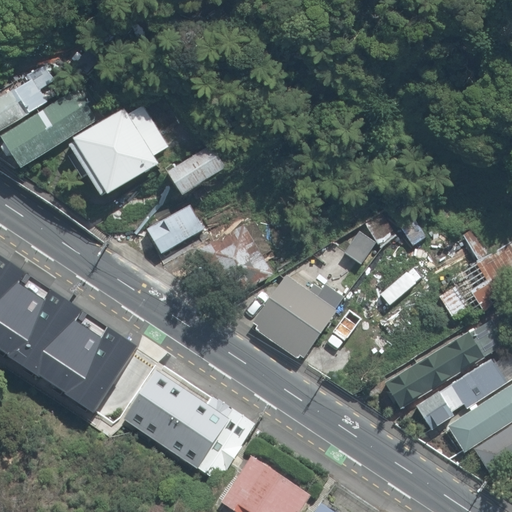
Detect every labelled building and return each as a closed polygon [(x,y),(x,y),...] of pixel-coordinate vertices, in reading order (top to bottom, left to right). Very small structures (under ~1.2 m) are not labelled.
[(73,96),(59,72),(0,104),(0,131),(2,135),(73,96)] [(118,112),(101,85),(16,135),(32,163),(118,112)] [(184,154),(156,100),(81,139),(109,192),(184,154)] [(231,171),(218,150),(166,181),(179,202),(231,171)] [(224,226),(209,200),(163,224),(179,252),(224,226)] [(511,292),(511,211),(473,224),(488,257),(448,281),(472,318),(511,292)] [(295,269),(274,216),(215,239),(235,292),(295,269)] [(377,246),(358,235),(345,260),(364,270),(377,246)] [(143,351),(0,257),(0,336),(104,406),(143,351)] [(356,293),(312,262),(265,319),(315,354),(356,293)] [(511,349),(511,336),(502,318),(389,379),(405,407),(511,349)] [(511,385),(511,380),(500,361),(423,408),(435,426),(471,409),(511,385)] [(253,429),(167,371),(131,414),(217,476),(253,429)] [(511,425),(511,391),(454,425),(468,450),(511,425)] [(511,467),(511,431),(483,448),(499,475),(511,467)] [(302,511),(314,495),(254,454),(218,506),(226,511),(302,511)] [(341,511),(325,501),(317,511),(341,511)]
